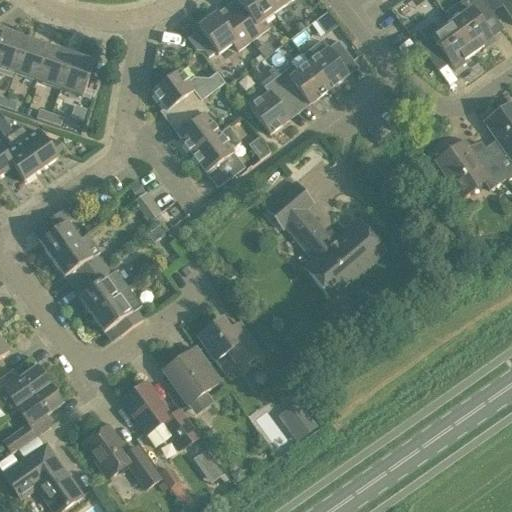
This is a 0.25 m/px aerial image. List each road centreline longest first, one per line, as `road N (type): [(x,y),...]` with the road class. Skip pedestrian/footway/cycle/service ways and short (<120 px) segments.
road 1 (residential): [(205,290),(84,374),(0,248)]
road 2 (primary): [(329,511),(511,384)]
road 3 (residential): [(0,243),(116,159),(123,138)]
road 4 (residential): [(511,71),(450,109),(423,103),(401,84)]
